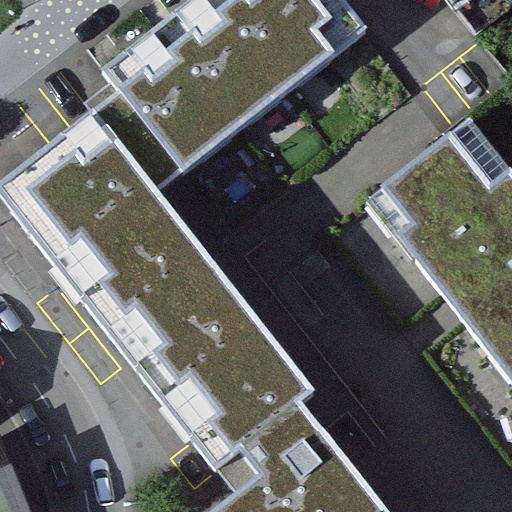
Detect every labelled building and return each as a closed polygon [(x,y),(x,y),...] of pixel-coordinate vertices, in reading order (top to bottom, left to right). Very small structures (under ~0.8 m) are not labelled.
[(113,66),(100,76),(115,95),(177,178),(366,41),(333,0),(195,0),(163,26),(113,66)] [(447,0),(459,13),(473,0),(447,0)] [(375,511),(296,410),(313,399),(153,199),(177,178),(177,177),(115,95),(103,104),(3,182),(0,184),(0,206),(210,474),(233,455),(254,483),(219,511),(375,511)] [(365,208),(511,394),(511,186),(467,129),(365,208)] [(0,511),(23,511),(0,468),(0,511)]
